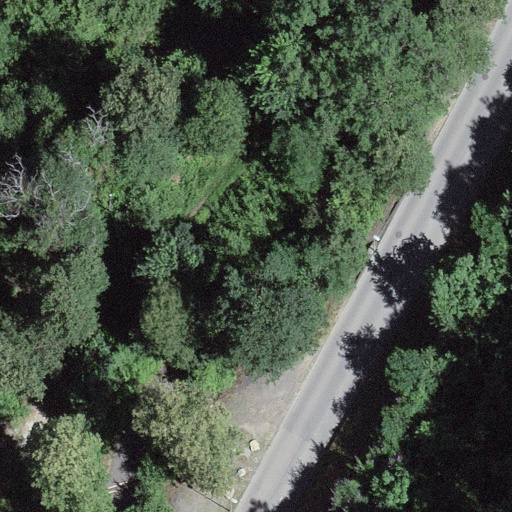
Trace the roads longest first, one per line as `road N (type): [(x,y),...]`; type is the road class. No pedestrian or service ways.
road 1 (track): [(125,511),(147,420),(196,342),(267,280),(356,167),(389,47),(371,15),(272,29),(0,92)]
road 2 (tertiary): [(511,41),(242,511)]
